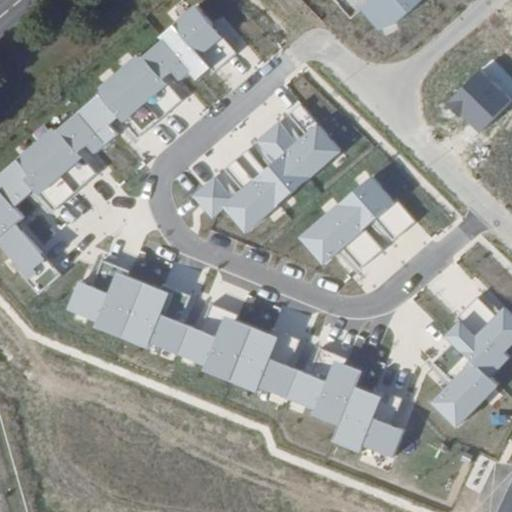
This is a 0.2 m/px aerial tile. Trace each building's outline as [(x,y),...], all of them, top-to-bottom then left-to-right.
[(167,30),(194,63),(200,70),(214,59),(218,64),(240,44),(202,0),(196,0),(164,27),(167,30)] [(381,28),(414,0),(330,0),(346,19),(362,6),(381,28)] [(184,71),(194,63),(167,30),(143,50),(163,73),(166,70),(176,62),(184,71)] [(184,92),(166,70),(163,73),(143,50),(140,47),(101,80),(104,84),(124,107),(121,109),(139,130),(184,92)] [(76,147),(79,144),(89,136),(97,145),(120,126),(112,117),(121,109),(124,107),(104,84),(57,124),(76,147)] [(248,224),(344,142),(304,96),(292,106),(310,127),(301,135),(283,114),(259,134),(278,155),(268,163),(249,142),(227,161),(245,182),(235,191),(217,169),(195,188),(214,210),(227,199),(248,224)] [(54,121),(17,153),(33,171),(28,175),(35,183),(53,204),(98,166),(79,144),(76,147),(57,124),(54,121)] [(33,171),(17,153),(0,167),(0,183),(14,201),(35,183),(28,175),(33,171)] [(399,195),(376,168),(304,230),(327,257),(345,241),(363,262),(385,243),(367,222),(378,212),(396,233),(419,214),(401,193),(399,195)] [(23,211),(14,201),(0,183),(0,238),(21,264),(19,266),(38,289),(61,270),(16,217),(23,211)] [(406,424),(393,419),(404,392),(377,381),(375,386),(358,380),(364,364),(347,357),(349,352),(321,341),(311,367),(290,359),(301,333),(273,322),(272,327),(237,313),(239,308),(211,297),(201,323),(180,315),(191,289),(164,278),(162,282),(128,269),(130,264),(103,253),(92,279),(81,274),(69,304),(97,315),(95,320),(149,341),(151,337),(206,359),(204,364),(259,386),(261,381),(316,403),(314,408),(341,419),(335,435),(362,446),(365,439),(395,451),(406,424)] [(501,310),(481,290),(460,311),(464,316),(450,329),(456,335),(436,356),(456,376),(435,396),(460,420),(501,379),(493,370),(511,351),(511,349),(508,345),(511,341),(511,303),(509,301),(501,310)]
